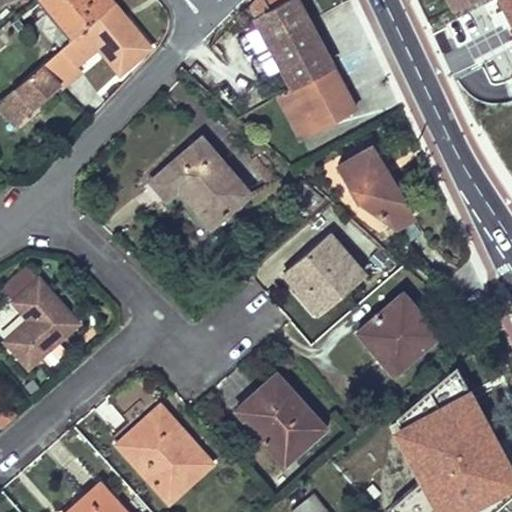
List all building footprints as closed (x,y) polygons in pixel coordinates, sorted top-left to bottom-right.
[(113,1),(112,0),(44,0),(73,35),(113,1)] [(355,108),(296,0),(253,0),(249,5),(260,25),(236,37),(244,51),(248,53),(269,42),(271,47),(251,57),(250,62),(257,76),(280,64),(291,85),(277,93),(301,137),(355,108)] [(449,0),(453,8),(469,0),(449,0)] [(150,47),(113,1),(73,35),(0,99),(0,107),(14,123),(59,85),(60,86),(81,68),(76,63),(98,45),(119,72),(150,47)] [(210,225),(249,192),(201,136),(150,179),(165,196),(177,187),(210,225)] [(389,176),(370,144),(364,147),(383,180),(389,176)] [(383,180),(364,147),(337,163),(357,197),(362,194),(368,204),(396,224),(413,215),(390,176),(389,176),(383,180)] [(261,161),(254,165),(267,186),(275,181),(261,161)] [(307,213),(322,197),(300,178),(294,185),(309,198),(301,208),(307,213)] [(330,233),(293,264),(309,283),(300,291),(318,312),(364,272),(330,233)] [(293,264),(284,272),(300,291),(309,283),(293,264)] [(3,287),(14,299),(37,279),(26,267),(3,287)] [(5,339),(27,365),(77,322),(39,278),(37,279),(14,299),(13,300),(29,319),(32,322),(27,326),(24,322),(5,339)] [(374,350),(393,371),(438,332),(402,291),(362,325),(380,345),(374,350)] [(357,330),(374,350),(380,345),(362,325),(357,330)] [(323,425),(275,372),(243,401),(265,426),(258,433),(283,461),(308,439),(310,442),(324,430),(321,427),(323,425)] [(235,408),(258,433),(265,426),(243,401),(235,408)] [(177,435),(182,430),(159,403),(153,408),(177,435)] [(168,500),(211,461),(182,430),(177,435),(153,408),(115,442),(168,500)] [(124,511),(99,483),(65,511),(124,511)] [(320,511),(325,508),(313,493),(291,511),(320,511)]
